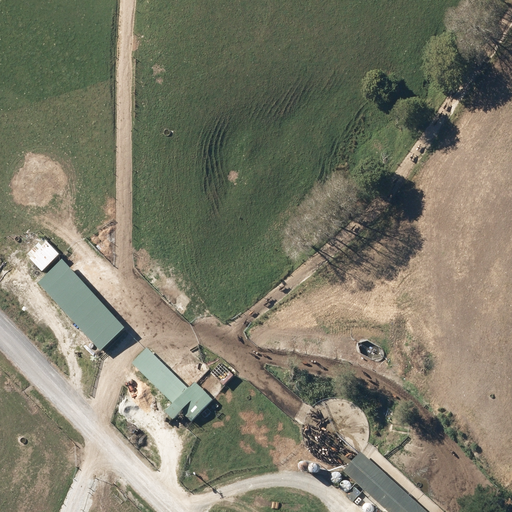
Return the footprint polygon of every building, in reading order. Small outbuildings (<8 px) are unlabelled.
[(64,254),(47,238),(31,255),(47,271),(64,254)] [(130,331),(88,289),(73,304),(96,328),(83,341),(101,359),(130,331)] [(135,363),(176,404),(168,412),(176,420),(185,411),(196,422),(218,399),(198,380),(191,388),(150,348),(135,363)] [(225,363),(224,363),(214,374),(226,385),(236,374),(225,363)] [(429,511),(365,451),(347,470),(389,510),(387,511),(429,511)]
